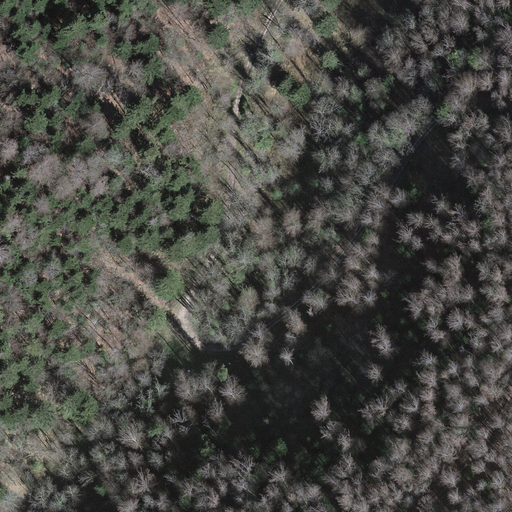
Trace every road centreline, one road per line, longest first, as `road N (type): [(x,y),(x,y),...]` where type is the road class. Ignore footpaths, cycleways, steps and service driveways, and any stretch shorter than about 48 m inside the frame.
road 1 (track): [(511,27),(452,82),(343,249),(246,331),(206,345),(186,332),(184,317),(227,231),(239,90),(275,0)]
road 2 (track): [(407,511),(511,394)]
